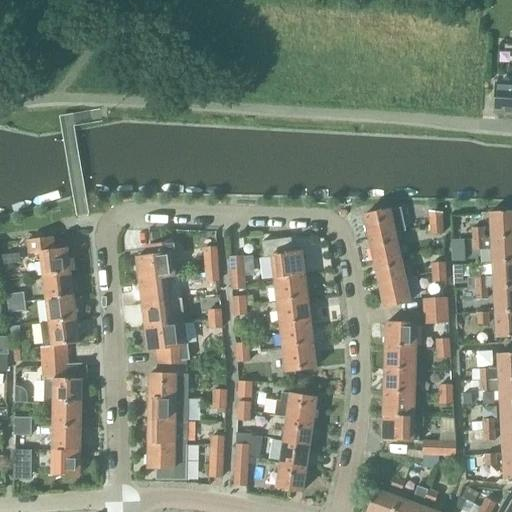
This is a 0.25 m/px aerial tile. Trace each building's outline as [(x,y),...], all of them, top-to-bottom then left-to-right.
[(511,73),(496,73),(495,83),(494,111),(511,112),(511,73)] [(388,211),(363,216),(368,239),(393,234),(404,231),(399,209),(388,211)] [(511,211),(490,213),(491,238),(511,236),(511,211)] [(429,226),(440,226),(440,217),(429,218),(429,226)] [(440,226),(429,226),(429,234),(441,234),(440,226)] [(483,227),(472,228),(473,239),(484,238),(483,227)] [(393,234),(368,239),(373,262),(398,256),(393,234)] [(511,236),(491,238),(492,249),(492,263),(511,261),(511,236)] [(484,238),(473,239),(474,250),(492,249),(491,238),(484,238)] [(42,277),(70,273),(67,249),(54,251),(53,239),(27,242),(29,254),(39,253),(42,277)] [(264,258),(271,257),(274,281),(304,277),(301,253),(289,254),(288,240),(262,243),(264,258)] [(150,246),(151,256),(136,258),(139,281),(165,278),(178,277),(174,243),(150,246)] [(204,273),(218,272),(217,248),(203,248),(204,273)] [(453,261),(464,260),(464,250),(452,251),(453,261)] [(3,265),(19,264),(19,255),(2,257),(3,265)] [(398,256),(373,262),(378,284),(403,279),(398,256)] [(231,290),(244,289),(242,258),(229,259),(231,290)] [(511,261),(492,263),(494,288),(511,286),(511,261)] [(430,272),(443,272),(443,263),(429,264),(430,272)] [(197,282),(205,282),(218,281),(218,272),(204,273),(197,274),(197,282)] [(443,272),(430,272),(431,282),(444,281),(443,272)] [(70,273),(42,277),(45,300),(73,296),(70,273)] [(304,277),(274,281),(276,303),(306,300),(304,277)] [(486,277),(475,278),(476,289),(486,288),(486,277)] [(168,300),(165,278),(139,281),(141,303),(168,300)] [(403,279),(378,284),(383,307),(408,302),(403,279)] [(511,286),(494,288),(495,312),(511,311),(511,286)] [(486,288),(476,289),(476,300),(487,299),(486,288)] [(7,305),(25,303),(24,292),(6,295),(7,305)] [(73,296),(45,300),(48,324),(76,320),(73,296)] [(232,309),(245,307),(245,297),(231,298),(232,309)] [(447,323),(445,298),(422,299),(423,325),(447,323)] [(181,299),(168,300),(141,303),(144,327),(171,324),(183,322),(181,299)] [(279,326),(309,322),(306,300),(276,303),(279,326)] [(25,303),(7,305),(8,312),(26,310),(25,303)] [(245,307),(232,309),(233,316),(246,315),(245,307)] [(208,320),(221,319),(220,310),(207,311),(208,320)] [(511,311),(495,312),(497,338),(511,337),(511,311)] [(488,313),(477,313),(478,325),(488,324),(488,313)] [(221,319),(208,320),(208,329),(222,328),(221,319)] [(38,325),(41,348),(41,361),(67,360),(67,345),(80,343),(76,320),(48,324),(38,325)] [(309,322),(279,326),(282,348),(312,345),(309,322)] [(171,324),(144,327),(147,350),(173,347),(171,324)] [(383,348),(414,349),(414,325),(384,324),(383,348)] [(435,349),(449,349),(448,340),(435,340),(435,349)] [(235,354),(249,352),(248,344),(235,345),(235,354)] [(312,345),(282,348),(285,372),(314,368),(312,345)] [(383,371),(413,372),(414,349),(383,348),(383,371)] [(449,349),(435,349),(436,359),(449,358),(449,349)] [(249,352),(235,354),(236,363),(249,362),(249,352)] [(0,371),(8,372),(9,354),(0,353),(0,371)] [(511,353),(497,354),(498,368),(499,379),(511,378),(511,353)] [(150,397),(187,398),(187,375),(185,375),(185,361),(157,363),(158,375),(150,374),(150,397)] [(42,404),(52,404),(53,403),(80,404),(80,380),(69,379),(69,367),(42,366),(42,404)] [(490,369),(480,369),(480,380),(499,379),(498,368),(490,368),(490,369)] [(383,394),(413,395),(413,372),(383,371),(383,394)] [(511,378),(499,379),(499,391),(500,404),(511,403),(511,378)] [(499,379),(480,380),(481,391),(499,391),(499,379)] [(252,398),(252,382),(239,381),(238,397),(252,398)] [(438,395),(451,395),(451,386),(437,386),(438,395)] [(213,399),(225,399),(226,390),(213,389),(213,399)] [(15,402),(25,403),(26,394),(15,394),(15,402)] [(382,417),(413,418),(413,395),(383,394),(382,417)] [(286,418),(312,422),(316,399),(290,395),(286,418)] [(451,395),(438,395),(438,405),(451,404),(451,395)] [(463,397),(464,405),(471,404),(471,396),(463,397)] [(187,398),(150,397),(149,420),(186,421),(187,398)] [(225,399),(213,399),(212,408),(225,409),(225,399)] [(52,427),(80,427),(80,404),(53,403),(52,404),(52,427)] [(236,412),(249,413),(249,403),(237,403),(236,412)] [(511,403),(500,404),(501,429),(511,428),(511,403)] [(249,413),(236,412),(236,422),(248,423),(249,413)] [(15,426),(31,426),(31,417),(15,417),(15,426)] [(382,417),(382,441),(412,441),(416,441),(416,433),(421,428),(421,418),(413,418),(382,417)] [(283,441),(309,445),(312,422),(286,418),(283,441)] [(493,419),(483,419),(483,430),(494,430),(493,419)] [(148,443),(186,444),(186,421),(149,420),(148,443)] [(31,426),(15,426),(14,435),(31,435),(31,426)] [(51,450),(79,451),(80,427),(52,427),(51,450)] [(511,428),(501,429),(503,454),(511,453),(511,428)] [(494,430),(483,430),(484,441),(495,441),(494,430)] [(210,445),(223,445),(223,438),(211,437),(210,445)] [(279,464),(305,468),(309,445),(283,441),(279,464)] [(455,441),(422,441),(422,457),(455,457),(455,441)] [(186,461),(186,446),(186,444),(148,443),(148,467),(156,467),(155,479),(178,480),(178,475),(185,476),(186,461)] [(192,474),(209,474),(209,476),(221,476),(223,445),(210,445),(209,465),(192,465),(192,474)] [(234,466),(247,466),(248,447),(235,446),(234,466)] [(27,450),(14,450),(14,465),(27,466),(27,450)] [(79,451),(51,450),(51,474),(79,475),(79,451)] [(511,453),(503,454),(504,480),(511,479),(511,453)] [(495,454),(485,455),(485,466),(496,465),(495,454)] [(305,468),(279,464),(276,487),(301,491),(305,468)] [(247,466),(234,466),(233,485),(246,486),(247,466)] [(399,493),(403,483),(392,479),(389,489),(399,493)] [(398,499),(392,511),(419,511),(421,508),(423,502),(427,490),(417,487),(411,504),(398,499)] [(392,511),(398,499),(374,490),(365,511),(392,511)] [(421,508),(419,511),(446,511),(449,503),(434,498),(436,493),(427,490),(423,502),(421,508)] [(499,511),(511,511),(511,496),(509,495),(499,511)] [(482,509),(488,511),(492,511),(496,506),(487,501),(482,509)]
